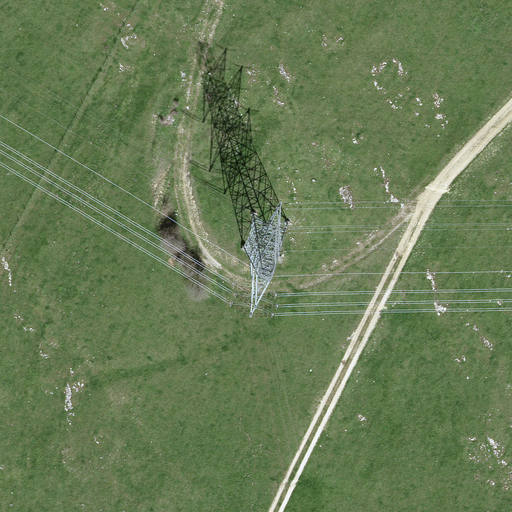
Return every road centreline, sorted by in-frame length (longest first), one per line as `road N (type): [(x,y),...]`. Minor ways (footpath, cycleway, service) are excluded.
road 1 (track): [(435,188),(384,234),(281,292),(238,287),(211,272),(189,229),(180,164),(200,40),(218,0)]
road 2 (track): [(273,511),(435,188)]
